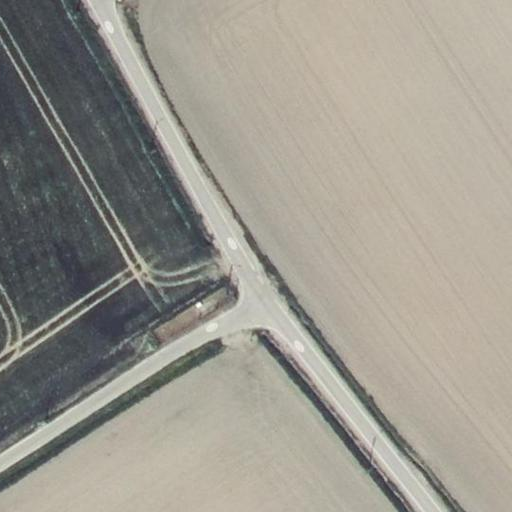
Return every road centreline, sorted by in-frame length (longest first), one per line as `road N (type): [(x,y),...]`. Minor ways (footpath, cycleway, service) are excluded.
road 1 (unclassified): [(96,0),(264,297)]
road 2 (unclassified): [(0,462),(264,297)]
road 3 (unclassified): [(264,297),(434,511)]
